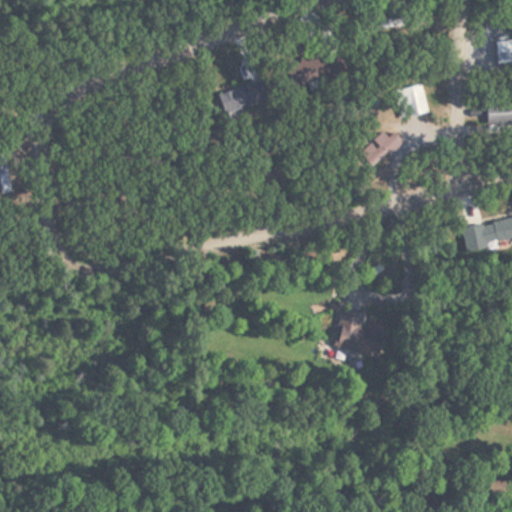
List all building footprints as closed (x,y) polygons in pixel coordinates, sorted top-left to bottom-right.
[(511,40),(495,40),(495,65),(511,64),(511,40)] [(296,90),(323,75),(311,54),(284,69),(296,90)] [(217,94),(222,114),(267,102),(261,82),(217,94)] [(391,95),(403,121),(428,110),(415,83),(391,95)] [(511,126),(511,104),(485,104),(485,127),(511,126)] [(391,134),(386,139),(381,133),(372,142),(386,157),(400,143),(391,134)] [(463,250),(511,242),(511,219),(460,227),(463,250)] [(361,314),(341,310),(333,348),(376,357),(382,327),(359,323),(361,314)]
